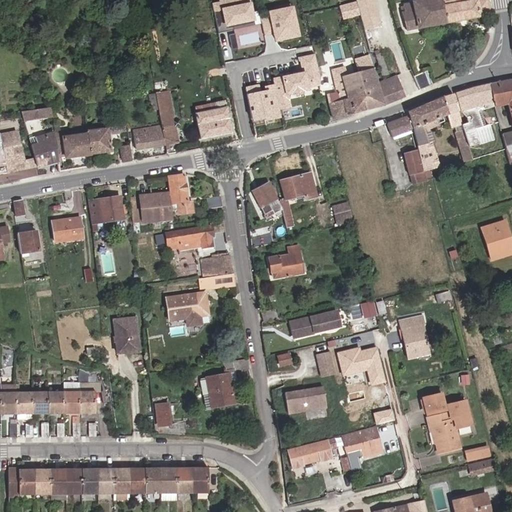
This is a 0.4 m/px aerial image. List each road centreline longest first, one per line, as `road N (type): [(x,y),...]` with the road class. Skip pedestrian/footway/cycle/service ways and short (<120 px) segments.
road 1 (residential): [(252,473),(269,438),(228,175)]
road 2 (tertiary): [(251,148),(350,125),(504,69)]
road 3 (residential): [(0,451),(211,450),(252,473)]
road 4 (tertiary): [(0,198),(207,157)]
